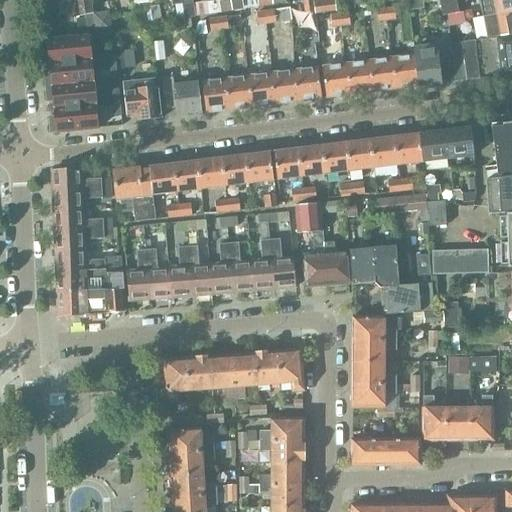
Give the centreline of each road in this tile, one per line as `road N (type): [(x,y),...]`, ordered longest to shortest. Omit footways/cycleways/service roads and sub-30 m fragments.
road 1 (residential): [(21,155),(511,99)]
road 2 (residential): [(129,336),(326,320)]
road 3 (residential): [(29,342),(21,155)]
road 4 (residential): [(511,467),(330,479)]
road 5 (residential): [(146,511),(129,336)]
road 6 (residential): [(35,511),(29,342)]
road 7 (residential): [(330,479),(326,320)]
road 8 (residential): [(21,155),(14,0)]
